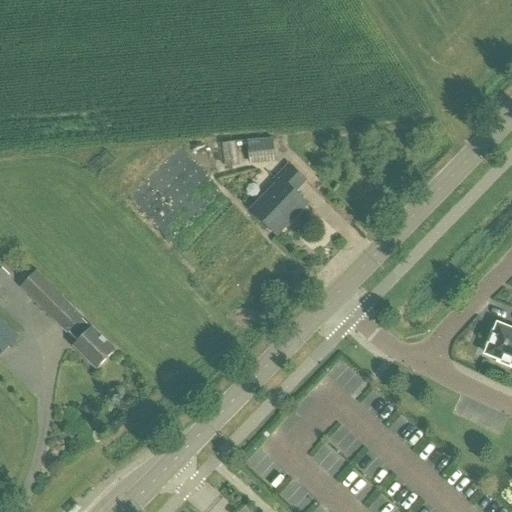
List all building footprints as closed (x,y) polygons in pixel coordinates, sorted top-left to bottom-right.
[(249,166),(275,164),(274,139),(247,141),(249,166)] [(226,168),(239,166),(236,143),(223,145),(226,168)] [(277,236),(308,205),(295,193),(306,182),(289,165),(275,180),(278,184),(251,211),(277,236)] [(0,286),(11,276),(0,265),(0,286)] [(92,329),(82,320),(83,319),(36,273),(22,288),(68,333),(72,329),(82,339),(74,347),(97,370),(115,351),(93,328),(92,329)] [(0,356),(18,338),(0,320),(0,356)] [(492,330),(485,348),(489,349),(486,355),(498,360),(496,364),(511,369),(511,331),(498,326),(496,331),(492,330)] [(471,396),(465,411),(499,427),(506,412),(471,396)] [(439,443),(430,456),(439,462),(448,449),(439,443)]
